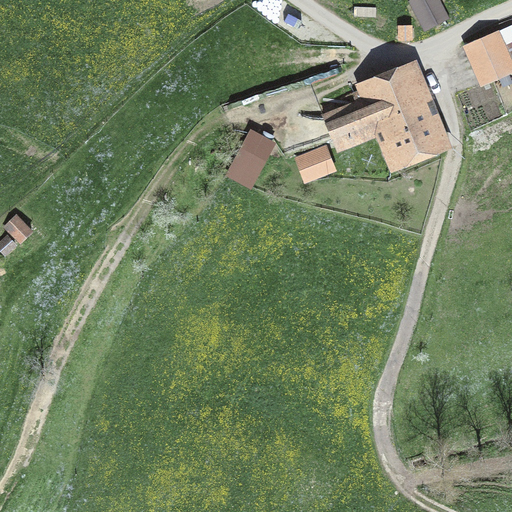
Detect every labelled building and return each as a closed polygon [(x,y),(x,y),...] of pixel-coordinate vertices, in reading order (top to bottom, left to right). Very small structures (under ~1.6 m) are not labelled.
[(338,0),(340,11),(375,5),(373,0),(338,0)] [(410,0),(424,28),(450,16),(442,0),(410,0)] [(468,47),(483,82),(511,70),(496,34),(468,47)] [(398,161),(440,144),(410,71),(369,87),(373,98),(324,118),(335,147),(384,127),(398,161)] [(252,129),(226,176),(249,189),(275,141),(252,129)] [(323,175),(316,157),(300,163),(306,181),(323,175)] [(5,226),(21,243),(33,232),(16,215),(5,226)] [(0,243),(0,249),(5,255),(16,244),(8,235),(0,243)]
